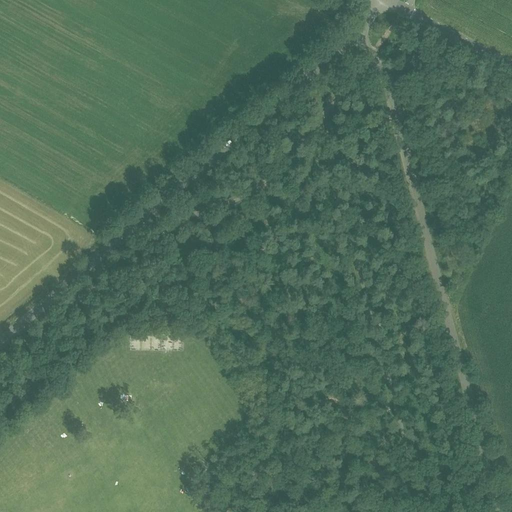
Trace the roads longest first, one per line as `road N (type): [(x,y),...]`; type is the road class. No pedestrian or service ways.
road 1 (unclassified): [(499,511),(393,103),(356,33)]
road 2 (unclassified): [(0,336),(356,33)]
